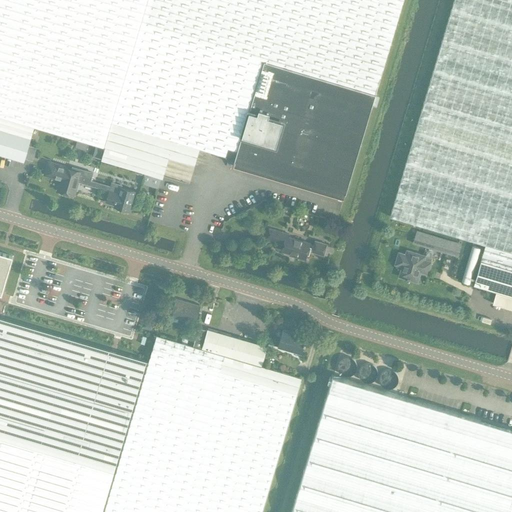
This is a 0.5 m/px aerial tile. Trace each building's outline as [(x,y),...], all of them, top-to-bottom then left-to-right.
[(0,0),(0,115),(34,125),(105,146),(148,0),(0,0)] [(148,0),(105,146),(101,159),(145,172),(141,183),(159,188),(162,177),(168,156),(194,164),(199,148),(225,155),(227,150),(237,153),(264,60),(375,93),(402,0),(148,0)] [(511,0),(453,0),(389,216),(484,244),(480,259),(511,269),(511,0)] [(375,93),(264,60),(237,153),(234,160),(235,160),(235,159),(345,192),(345,193),(346,193),(375,93)] [(0,115),(0,153),(23,161),(34,125),(0,115)] [(49,162),(45,174),(52,176),(53,174),(61,177),(57,189),(73,194),(77,181),(93,186),(95,181),(91,180),(93,173),(72,166),(72,169),(57,164),(49,162)] [(95,181),(93,186),(107,190),(104,202),(119,207),(119,208),(127,211),(133,192),(121,188),(122,185),(111,182),(110,186),(95,181)] [(288,215),(290,208),(285,206),(282,214),(288,215)] [(305,259),(308,248),(313,250),(312,251),(324,255),(327,244),(315,241),(314,245),(310,244),(310,243),(287,236),(288,233),(269,228),(266,237),(285,243),(283,250),(291,252),(291,255),(305,259)] [(416,230),(413,243),(457,256),(461,243),(416,230)] [(426,272),(429,262),(422,260),(423,256),(406,250),(405,254),(398,252),(395,263),(402,265),(399,275),(406,278),(405,279),(408,280),(409,278),(416,281),(419,270),(426,272)] [(0,294),(2,295),(13,256),(0,252),(0,294)] [(511,269),(480,259),(472,285),(496,291),(492,303),(511,309),(511,269)] [(198,312),(200,305),(176,297),(170,316),(193,323),(196,312),(198,312)] [(0,511),(104,511),(149,361),(0,317),(0,511)] [(290,351),(299,354),(305,335),(282,328),(280,334),(279,334),(278,338),(280,339),(278,347),(290,351)] [(206,329),(201,348),(259,365),(265,346),(206,329)] [(149,361),(104,511),(260,511),(301,377),(259,365),(201,348),(157,335),(149,361)] [(511,511),(511,431),(333,377),(292,511),(511,511)]
